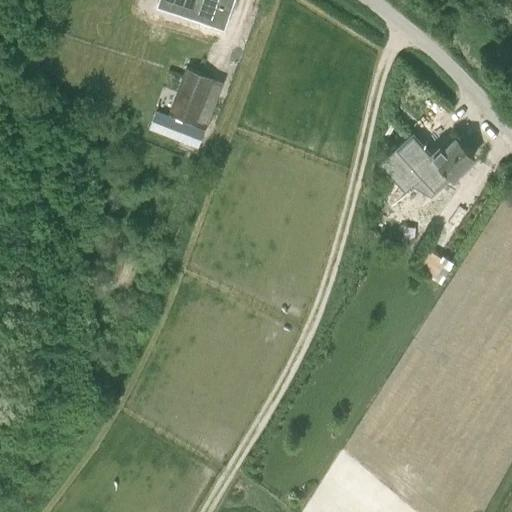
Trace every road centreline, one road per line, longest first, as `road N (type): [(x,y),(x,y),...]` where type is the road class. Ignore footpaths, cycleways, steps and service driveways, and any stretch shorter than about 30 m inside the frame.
road 1 (track): [(204,511),(313,321),(385,56),(406,29)]
road 2 (track): [(84,265),(8,103),(39,0)]
road 3 (unclassified): [(511,135),(447,63),(366,0)]
